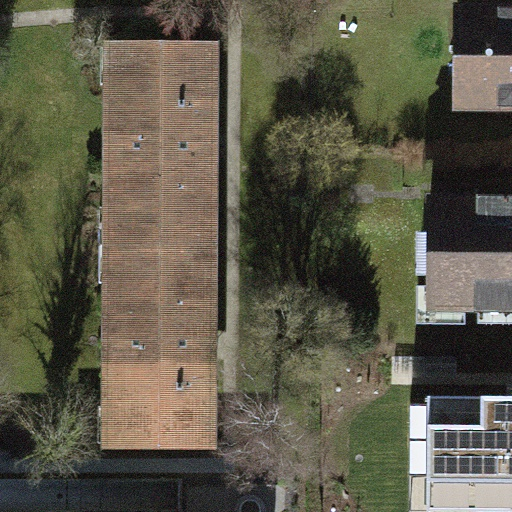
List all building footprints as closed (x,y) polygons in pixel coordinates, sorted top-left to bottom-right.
[(511,11),(454,12),(454,109),(511,109),(511,11)] [(111,44),(109,246),(208,247),(210,45),(111,44)] [(511,199),(425,200),(427,311),(511,310),(511,199)] [(207,445),(208,247),(109,246),(107,444),(207,445)] [(511,399),(427,399),(426,503),(511,504),(511,399)]
